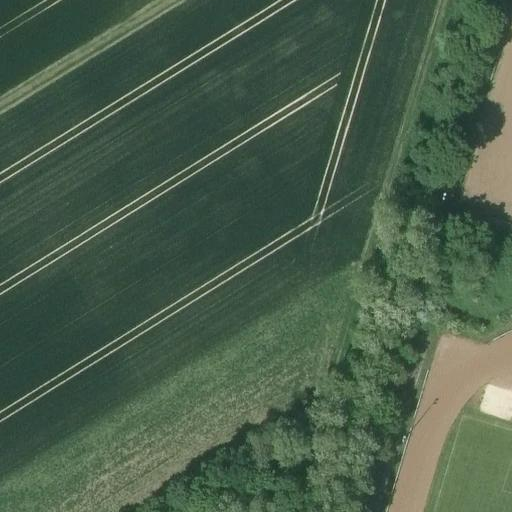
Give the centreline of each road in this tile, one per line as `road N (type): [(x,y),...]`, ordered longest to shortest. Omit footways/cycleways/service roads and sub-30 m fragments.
road 1 (track): [(294,511),(443,0)]
road 2 (track): [(174,0),(0,107)]
